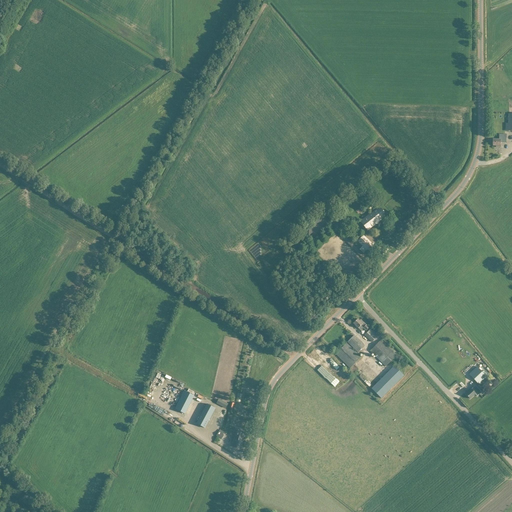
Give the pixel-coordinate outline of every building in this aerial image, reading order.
[(496,147),(497,147),(501,147),(501,143),(506,143),(506,134),(499,134),(499,139),(493,139),(493,146),(496,146),(496,147)] [(386,215),(383,211),(380,208),(372,214),(372,213),(361,222),(367,230),(386,215)] [(305,236),(312,236),(313,229),(321,222),(317,216),(306,228),(305,236)] [(358,241),(366,248),(369,252),(374,246),(371,243),(363,236),(358,241)] [(353,323),(358,328),(361,330),(363,328),(366,330),(369,328),(361,320),(360,321),(358,319),(353,323)] [(371,329),(367,332),(365,335),(372,342),(378,336),(371,329)] [(336,354),(339,357),(350,368),(361,357),(353,349),(353,348),(358,352),(364,346),(354,335),(336,354)] [(386,367),(391,361),(397,355),(381,340),(377,343),(376,345),(370,351),(386,367)] [(381,398),(400,379),(404,375),(395,366),(372,389),(381,398)] [(469,374),(479,385),(481,387),(489,380),(487,377),(477,366),(473,371),(469,374)] [(336,372),(332,376),(329,374),(326,377),(337,389),(341,385),(337,380),(340,377),(336,372)] [(466,394),(470,399),(475,394),(477,396),(482,392),(475,385),(466,394)] [(184,391),(175,409),(185,414),(194,396),(184,391)] [(219,399),(217,403),(226,408),(228,404),(219,399)] [(197,423),(205,428),(215,408),(207,404),(197,423)] [(232,446),(235,447),(240,448),(242,441),(243,441),(244,437),(240,436),(241,433),(232,431),(231,435),(234,436),(232,446)]
